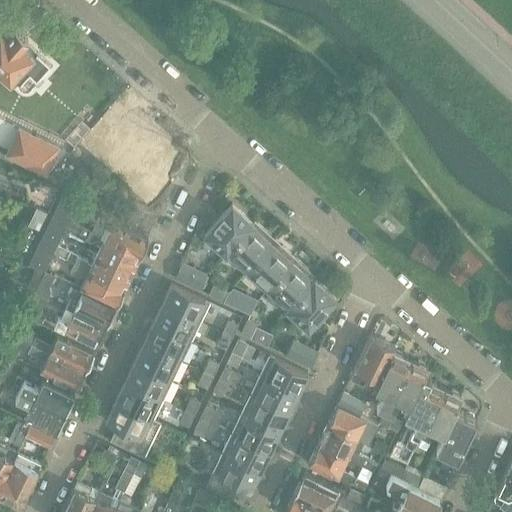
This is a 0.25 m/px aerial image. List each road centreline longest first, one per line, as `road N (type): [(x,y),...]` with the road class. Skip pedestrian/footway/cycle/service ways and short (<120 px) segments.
road 1 (residential): [(220,135),(44,511)]
road 2 (residential): [(259,511),(374,275)]
road 3 (residential): [(374,275),(220,135)]
road 4 (residential): [(220,135),(69,0)]
road 5 (residential): [(511,396),(374,275)]
road 6 (residential): [(511,398),(459,511)]
